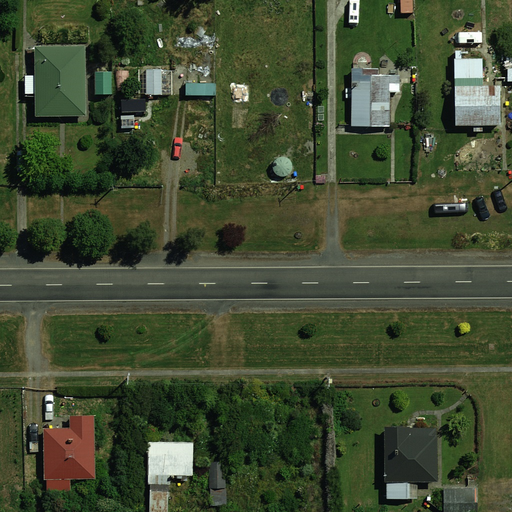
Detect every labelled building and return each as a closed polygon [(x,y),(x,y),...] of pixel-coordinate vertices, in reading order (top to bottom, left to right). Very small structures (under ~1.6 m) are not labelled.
[(338,0),(338,14),(352,14),(351,0),(338,0)] [(415,0),(398,0),(399,18),(415,18),(415,0)] [(464,50),(452,50),(453,131),(503,130),(502,83),(486,83),(485,54),(464,54),(464,50)] [(84,121),(84,55),(34,53),(34,77),(23,77),(24,99),(33,99),(33,122),(84,121)] [(376,54),(351,55),(350,129),(390,129),(390,94),(401,94),(401,66),(376,66),(376,54)] [(111,59),(93,60),(94,97),(112,97),(111,59)] [(163,70),(145,71),(146,98),(163,98),(163,70)] [(69,431),(42,431),(43,483),(47,483),(48,502),(70,501),(70,481),(97,481),(95,417),(69,418),(69,431)] [(435,435),(383,437),(384,502),(413,501),(413,484),(436,484),(435,435)] [(191,443),(146,444),(149,511),(168,511),(167,478),(193,476),(191,443)] [(225,463),(209,463),(209,490),(225,490),(225,463)] [(477,511),(478,487),(440,486),(439,511),(477,511)]
